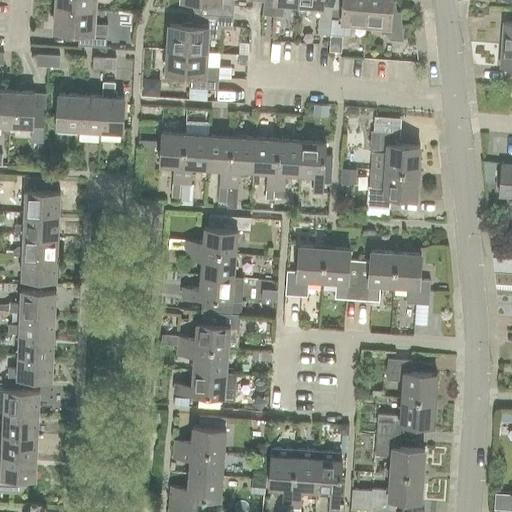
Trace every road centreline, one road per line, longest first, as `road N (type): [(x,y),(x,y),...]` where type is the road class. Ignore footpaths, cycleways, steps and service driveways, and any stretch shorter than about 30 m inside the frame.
road 1 (residential): [(477,346),(457,121)]
road 2 (residential): [(286,332),(280,410),(343,415),(349,337)]
road 3 (residential): [(253,78),(454,101)]
road 4 (residential): [(349,337),(477,346)]
